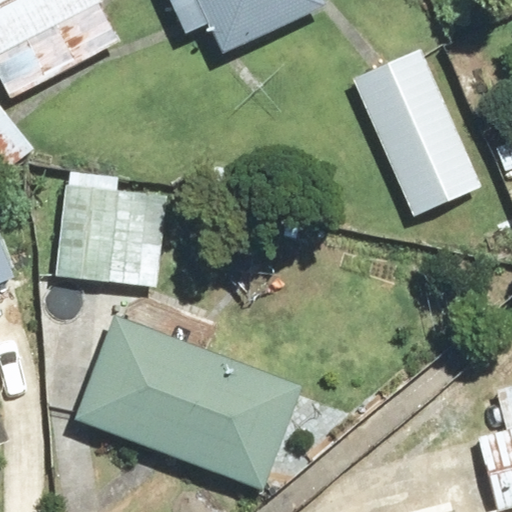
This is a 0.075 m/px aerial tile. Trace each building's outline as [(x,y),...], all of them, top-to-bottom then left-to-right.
[(99,0),(0,0),(0,79),(8,96),(120,44),(99,0)] [(209,0),(233,47),(328,0),(209,0)] [(419,52),(351,82),(411,216),(479,186),(419,52)] [(40,184),(34,277),(159,285),(165,195),(116,191),(117,175),(70,172),(69,185),(40,184)] [(116,320),(78,425),(264,492),(302,387),(116,320)] [(504,511),(511,510),(511,390),(497,395),(508,434),(480,442),(500,511),(504,511)] [(0,407),(0,448),(14,443),(0,407)]
